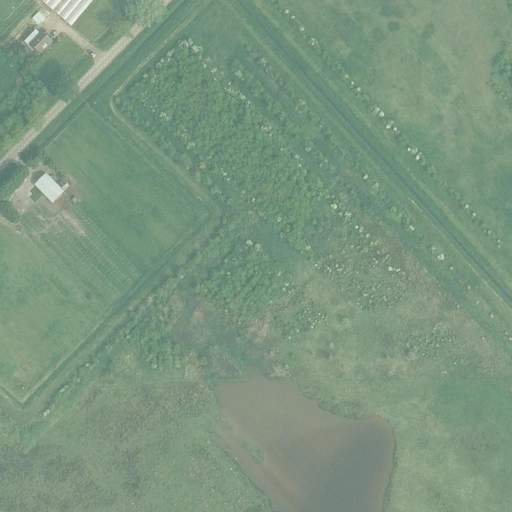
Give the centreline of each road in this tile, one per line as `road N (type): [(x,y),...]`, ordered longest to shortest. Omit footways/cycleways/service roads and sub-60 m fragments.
road 1 (track): [(511,322),(222,0)]
road 2 (unclassified): [(0,164),(162,0)]
